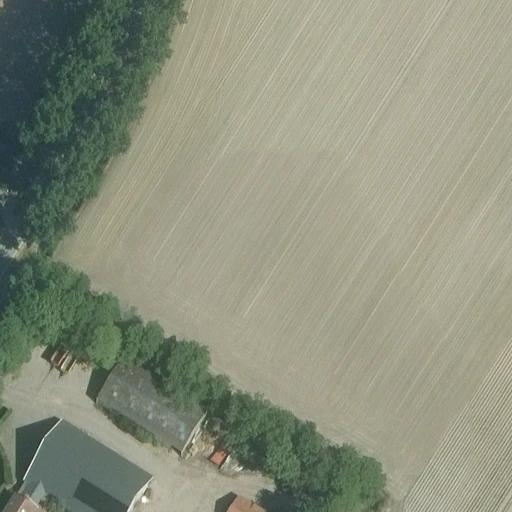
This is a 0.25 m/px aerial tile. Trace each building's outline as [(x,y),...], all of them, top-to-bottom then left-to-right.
[(47,386),(61,360),(47,353),(49,350),(25,338),(10,367),(47,386)] [(121,358),(124,352),(116,347),(112,352),(121,358)] [(122,364),(96,405),(181,458),(206,417),(122,364)] [(65,511),(132,511),(151,482),(61,425),(23,485),(25,486),(8,511),(35,511),(44,498),(65,511)] [(260,511),(239,499),(230,511),(260,511)]
